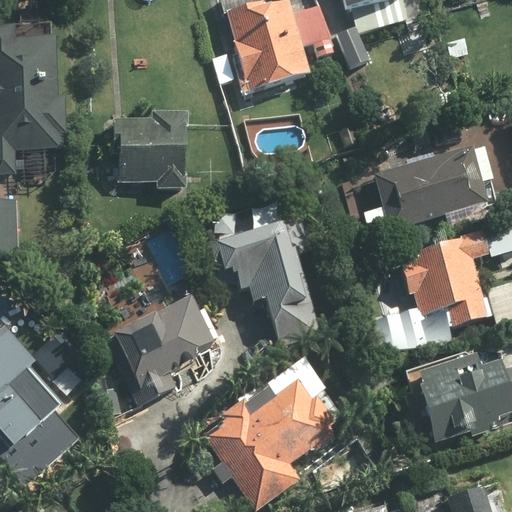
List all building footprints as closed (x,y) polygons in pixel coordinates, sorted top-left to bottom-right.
[(348,0),(351,9),(404,0),(348,0)] [(230,14),(254,96),(319,77),(297,2),(271,10),(269,2),(230,14)] [(328,7),(302,14),(312,48),(318,46),(321,58),(341,53),(328,7)] [(28,28),(0,27),(0,175),(3,178),(22,177),(22,154),(69,153),(69,138),(74,137),(73,103),(68,103),(66,38),(28,38),(28,28)] [(362,28),(340,35),(352,71),(374,64),(362,28)] [(232,58),(215,62),(221,87),(238,83),(232,58)] [(159,122),(117,122),(117,185),(163,185),(163,193),(194,193),(194,116),(159,116),(159,122)] [(395,230),(495,206),(481,148),(381,173),(395,230)] [(20,203),(0,203),(0,262),(20,262),(20,203)] [(308,223),(217,249),(228,289),(244,284),(246,293),(254,291),(258,306),(268,303),(272,316),(273,316),(282,349),(324,337),(308,280),(313,279),(307,259),(318,255),(308,223)] [(502,335),(511,332),(511,286),(491,291),(493,299),(487,300),(478,263),(497,259),(490,233),(465,239),(466,243),(412,257),(413,262),(405,264),(414,299),(422,297),(427,318),(451,313),(455,328),(498,317),(502,335)] [(199,299),(122,339),(156,404),(185,389),(178,376),(209,360),(205,353),(223,344),(199,299)] [(14,329),(0,340),(0,440),(14,458),(34,441),(53,464),(85,437),(65,413),(69,410),(37,371),(44,366),(14,329)] [(485,357),(425,375),(446,445),(506,427),(504,420),(511,417),(511,365),(511,364),(489,371),(485,357)] [(232,425),(210,440),(258,511),(260,511),(306,482),(295,466),(346,432),(323,399),(318,403),(305,384),(282,399),(284,402),(258,419),(247,403),(227,417),(232,425)] [(455,511),(508,511),(502,487),(452,500),(455,511)]
